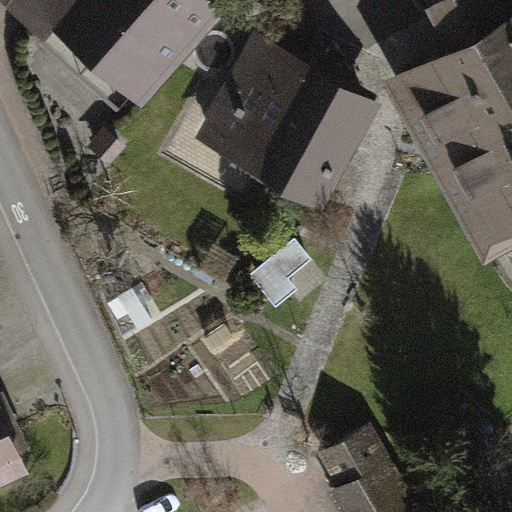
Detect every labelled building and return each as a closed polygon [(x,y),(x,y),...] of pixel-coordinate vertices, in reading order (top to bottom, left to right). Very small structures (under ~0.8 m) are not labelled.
[(212,4),(207,0),(68,0),(57,14),(139,86),(212,4)] [(511,0),(438,0),(460,39),(406,69),(494,226),(511,215),(511,0)] [(257,42),(209,132),(318,191),(367,102),(257,42)] [(0,467),(9,464),(13,451),(0,421),(0,467)] [(387,458),(367,424),(323,449),(343,483),(387,458)] [(387,458),(343,483),(334,488),(347,511),(354,511),(402,485),(387,458)] [(417,511),(402,485),(354,511),(417,511)]
